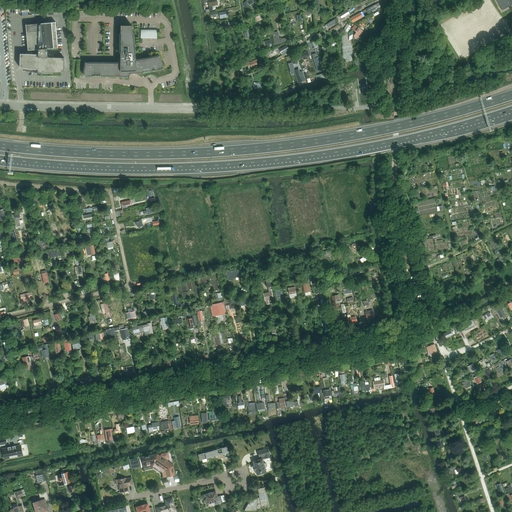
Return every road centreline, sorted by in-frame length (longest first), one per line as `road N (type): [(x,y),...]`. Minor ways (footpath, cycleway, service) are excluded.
road 1 (trunk): [(0,158),(142,167),(247,163),(384,143),(511,109)]
road 2 (trunk): [(511,95),(281,146),(128,154),(0,145)]
road 3 (unclassified): [(0,420),(409,333)]
road 4 (track): [(332,353),(327,332),(0,400)]
road 5 (unclassified): [(203,107),(0,104)]
road 6 (residential): [(70,511),(231,476),(238,482)]
